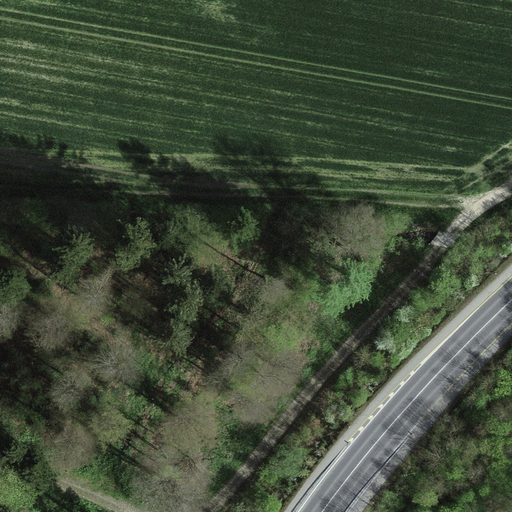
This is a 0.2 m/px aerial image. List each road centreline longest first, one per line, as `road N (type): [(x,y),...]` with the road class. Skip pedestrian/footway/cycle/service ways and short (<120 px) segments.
road 1 (track): [(0,179),(484,212)]
road 2 (track): [(484,212),(320,373),(207,511)]
road 3 (primary): [(323,511),(511,306)]
road 4 (track): [(214,505),(0,454)]
